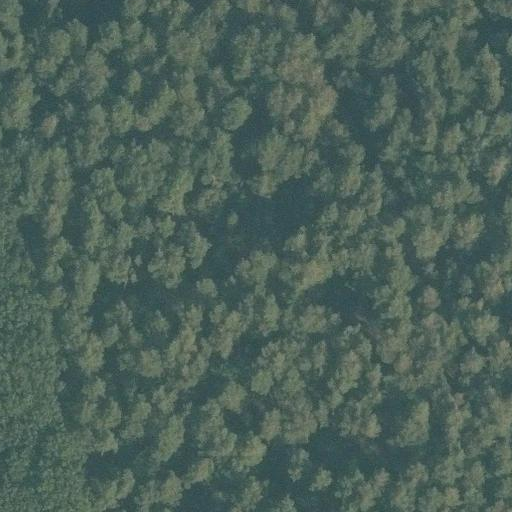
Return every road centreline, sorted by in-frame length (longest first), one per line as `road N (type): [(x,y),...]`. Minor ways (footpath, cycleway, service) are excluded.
road 1 (track): [(41,376),(474,307)]
road 2 (track): [(0,212),(73,511)]
